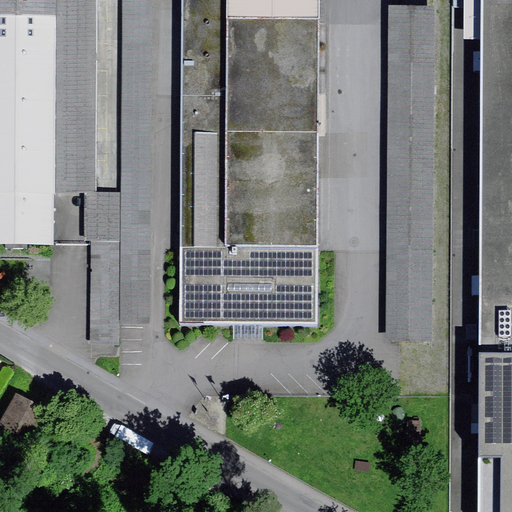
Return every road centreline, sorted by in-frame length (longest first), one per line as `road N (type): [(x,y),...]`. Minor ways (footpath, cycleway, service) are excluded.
road 1 (unknown): [(136,416),(170,383),(322,370),(348,346),(358,312),(353,0)]
road 2 (residential): [(0,339),(303,511)]
